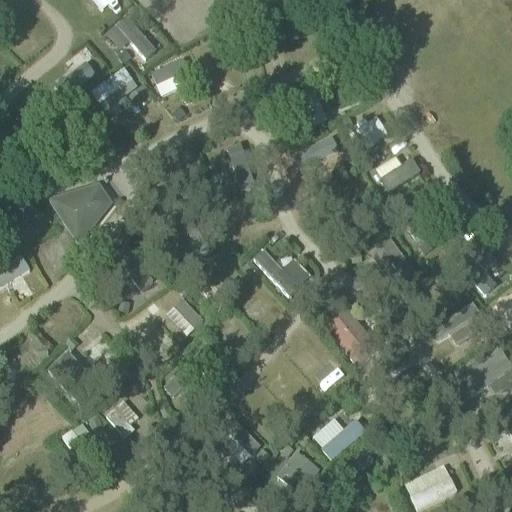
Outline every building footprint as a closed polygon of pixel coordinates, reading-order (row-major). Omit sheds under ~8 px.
[(182,60),(147,77),(159,101),(194,85),(182,60)] [(89,92),(101,114),(136,93),(123,72),(89,92)] [(373,118),(348,137),(362,156),(387,137),(373,118)] [(343,133),(352,129),(348,120),(339,124),(343,133)] [(241,149),(225,151),(229,177),(244,174),(241,149)] [(373,175),(385,192),(405,177),(392,160),(373,175)] [(96,189),(46,203),(76,251),(110,208),(96,189)] [(292,263),(276,274),(262,253),(251,261),(278,301),(305,282),(292,263)] [(501,338),(511,334),(511,297),(490,305),(501,338)] [(182,302),(165,318),(185,340),(202,324),(182,302)] [(449,351),(485,334),(474,309),(428,330),(436,347),(445,343),(449,351)] [(347,314),(324,328),(344,362),(368,349),(347,314)] [(159,371),(178,354),(154,328),(135,345),(159,371)] [(452,375),(464,399),(511,377),(500,353),(452,375)] [(292,369),(270,384),(291,414),(313,399),(292,369)] [(122,405),(106,419),(122,439),(139,425),(122,405)] [(229,421),(211,441),(241,468),(259,449),(229,421)] [(331,466),(364,436),(353,424),(342,434),(332,423),(310,443),(331,466)] [(292,504),(318,475),(298,456),(271,485),(292,504)] [(402,488),(412,511),(420,511),(456,496),(443,469),(402,488)] [(362,511),(389,511),(383,500),(362,511)]
